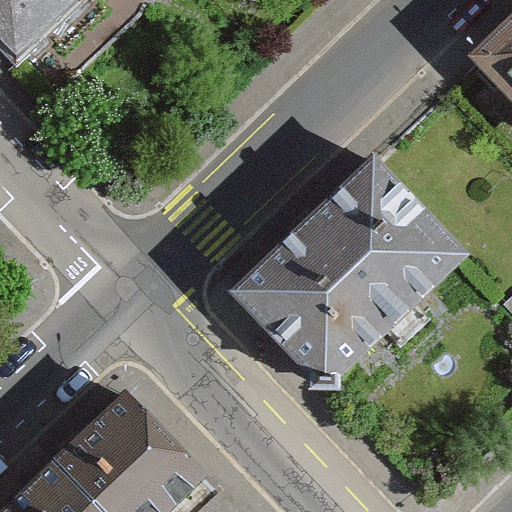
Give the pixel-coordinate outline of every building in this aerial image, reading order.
[(0,0),(0,50),(16,68),(50,36),(63,49),(104,10),(94,0),(0,0)] [(511,30),(481,60),(511,92),(511,30)] [(465,258),(373,161),(303,228),(233,294),(314,379),(314,388),(336,389),(336,380),(386,332),(400,348),(429,320),(415,305),(465,258)] [(202,478),(126,397),(79,442),(56,463),(102,511),(165,511),(201,479),(202,478)] [(102,511),(56,463),(17,500),(4,511),(102,511)] [(233,511),(227,505),(220,497),(219,498),(201,479),(165,511),(233,511)]
